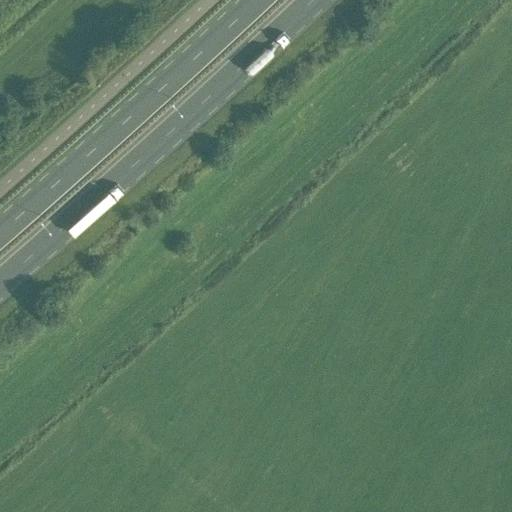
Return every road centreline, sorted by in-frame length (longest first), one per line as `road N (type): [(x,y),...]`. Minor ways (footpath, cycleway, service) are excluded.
road 1 (trunk): [(0,281),(306,0)]
road 2 (trunk): [(253,0),(0,227)]
